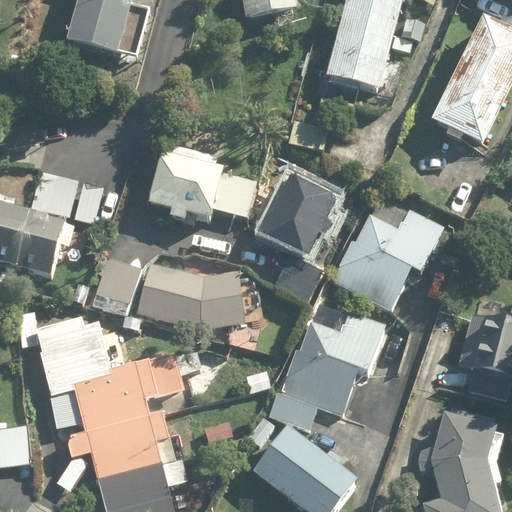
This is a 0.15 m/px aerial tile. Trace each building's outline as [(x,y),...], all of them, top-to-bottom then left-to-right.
[(133,0),(82,0),(84,0),(71,47),(141,66),(155,14),(132,8),(133,0)] [(303,13),(300,0),(245,0),(251,25),(303,13)] [(382,98),(411,0),(353,0),(328,88),(361,98),(363,93),(382,98)] [(435,125),(455,134),(449,146),(465,154),(471,142),(489,151),(511,103),(511,32),(487,20),(435,125)] [(359,110),(324,102),(320,121),(355,129),(359,110)] [(44,125),(7,130),(11,156),(48,151),(44,125)] [(330,133),(296,125),(291,149),(324,156),(330,133)] [(189,151),(185,163),(166,158),(150,208),(177,217),(175,222),(191,226),(194,216),(215,223),(218,213),(251,222),(261,186),(223,175),(227,163),(189,151)] [(42,174),(31,214),(0,205),(0,265),(57,281),(72,226),(96,232),(107,192),(42,174)] [(344,202),(296,179),(268,239),(312,261),(323,239),(332,244),(342,224),(336,221),(344,202)] [(402,233),(369,216),(332,284),(393,316),(416,273),(424,277),(448,234),(412,215),(402,233)] [(327,274),(292,257),(276,291),(311,308),(327,274)] [(155,272),(141,316),(203,336),(250,328),(249,322),(266,320),(262,297),(246,299),(243,280),(203,287),(155,272)] [(511,303),(483,296),(464,369),(477,372),(471,394),(511,404),(511,303)] [(389,328),(324,306),(284,423),(309,431),(316,412),(344,421),(360,374),(372,378),(389,328)] [(26,351),(38,347),(60,433),(84,427),(87,437),(69,441),(75,465),(61,489),(74,497),(94,463),(106,511),(174,511),(171,495),(197,488),(191,463),(238,452),(231,424),(219,427),(213,405),(194,410),(186,378),(202,374),(198,355),(113,377),(101,327),(90,330),(88,322),(41,334),(37,319),(19,323),(26,351)] [(446,500),(427,505),(428,511),(505,511),(499,489),(507,487),(501,462),(506,438),(498,436),(500,424),(450,413),(442,451),(427,448),(421,473),(440,477),(446,500)] [(282,425),(268,416),(251,442),(264,451),(282,425)] [(0,471),(34,468),(30,431),(0,433),(0,471)] [(342,511),(362,487),(292,432),(257,477),(302,511),(342,511)]
